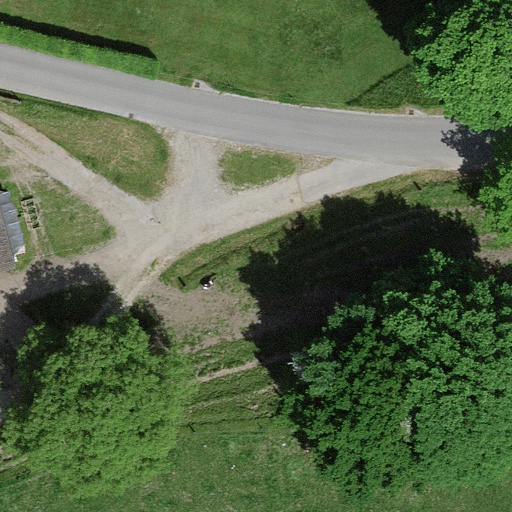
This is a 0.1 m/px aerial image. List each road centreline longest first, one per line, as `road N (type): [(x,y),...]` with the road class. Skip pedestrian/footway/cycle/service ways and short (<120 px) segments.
road 1 (unclassified): [(0,69),(206,119),(511,142)]
road 2 (track): [(206,119),(101,340),(0,382)]
